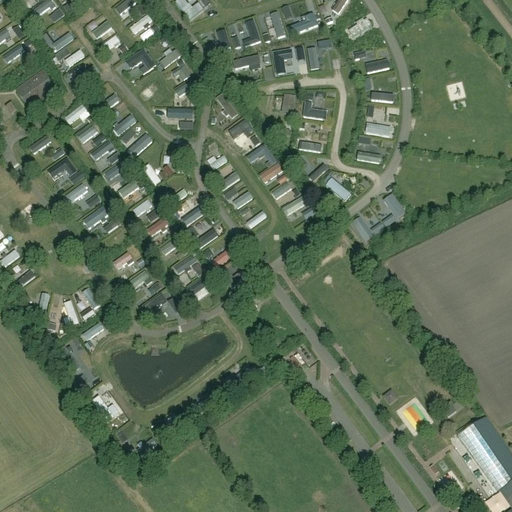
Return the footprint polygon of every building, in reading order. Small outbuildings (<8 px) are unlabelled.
[(47,12),(57,4),(54,0),(45,0),(41,3),(47,12)] [(125,0),(117,6),(122,12),(130,6),(125,0)] [(186,0),(180,0),(175,4),(190,23),(199,16),(186,0)] [(339,0),(334,9),(342,14),(349,0),(339,0)] [(430,9),(440,5),(438,0),(433,0),(427,3),(430,9)] [(134,31),(147,23),(143,16),(130,24),(134,31)] [(315,17),(287,28),(290,38),(319,27),(315,17)] [(353,39),(371,27),(367,21),(349,33),(353,39)] [(97,37),(114,29),(111,24),(95,32),(97,37)] [(7,28),(0,31),(0,43),(12,36),(7,28)] [(58,46),(74,40),(71,32),(55,39),(58,46)] [(103,42),(108,50),(116,46),(114,42),(120,39),(116,34),(103,42)] [(70,65),(85,55),(80,48),(65,58),(70,65)] [(175,50),(161,61),(165,67),(179,56),(175,50)] [(9,51),(2,54),(6,62),(12,59),(9,51)] [(156,68),(145,51),(126,63),(131,71),(143,63),(149,73),(156,68)] [(367,60),(376,59),(375,51),(367,51),(367,60)] [(390,71),(390,64),(368,65),(368,72),(390,71)] [(192,77),(185,66),(172,74),(176,79),(180,77),(183,83),(192,77)] [(18,94),(28,109),(54,90),(44,76),(18,94)] [(175,90),(181,97),(191,90),(185,82),(175,90)] [(452,97),(460,95),(457,83),(449,85),(452,97)] [(108,108),(120,101),(116,94),(105,100),(108,108)] [(437,95),(422,96),(422,105),(437,104),(437,95)] [(285,96),(283,114),(294,115),(296,98),(285,96)] [(83,119),(91,112),(81,101),(64,117),(71,124),(79,115),(83,119)] [(6,107),(12,115),(17,112),(11,104),(6,107)] [(313,105),(305,104),(303,119),(327,122),(328,113),(312,111),(313,105)] [(191,106),(169,105),(168,117),(190,117),(191,106)] [(133,116),(119,125),(122,130),(136,122),(133,116)] [(248,140),(254,135),(243,121),(230,132),(236,139),(243,133),(248,140)] [(85,141),(97,132),(90,124),(79,133),(85,141)] [(47,133),(30,146),(36,153),(52,140),(47,133)] [(252,138),(256,144),(261,140),(257,134),(252,138)] [(322,151),(322,141),(301,141),(301,150),(322,151)] [(500,143),(500,157),(510,157),(509,142),(500,143)] [(272,154),(270,150),(265,153),(262,147),(248,154),(253,163),(272,154)] [(357,159),(380,164),(382,156),(359,151),(357,159)] [(214,169),(228,163),(223,152),(209,159),(214,169)] [(68,160),(48,174),(53,180),(66,171),(71,179),(78,174),(68,160)] [(144,165),(152,179),(158,175),(149,161),(144,165)] [(279,161),(261,174),(267,183),(285,170),(279,161)] [(107,169),(110,175),(123,169),(120,163),(107,169)] [(220,183),(225,190),(241,179),(236,172),(220,183)] [(330,174),(324,180),(343,198),(349,191),(330,174)] [(278,199),(297,187),(290,177),(272,189),(278,199)] [(135,179),(121,189),(126,196),(140,187),(135,179)] [(71,202),(89,190),(85,184),(67,196),(71,202)] [(184,187),(175,195),(180,200),(189,192),(184,187)] [(236,201),(240,207),(253,198),(249,191),(236,201)] [(368,243),(409,216),(393,191),(382,198),(391,212),(370,227),(361,214),(352,220),(368,243)] [(133,205),(139,216),(154,208),(149,197),(133,205)] [(289,217),(306,209),(301,198),(284,206),(289,217)] [(186,205),(192,217),(199,214),(192,201),(186,205)] [(105,219),(102,214),(107,211),(105,207),(85,218),(90,227),(105,219)] [(263,210),(247,222),(252,228),(268,216),(263,210)] [(145,226),(153,236),(162,229),(161,227),(166,223),(160,215),(145,226)] [(219,217),(212,221),(216,228),(223,224),(219,217)] [(204,247),(220,235),(214,228),(198,240),(204,247)] [(174,250),(172,247),(176,244),(172,238),(161,246),(167,255),(174,250)] [(6,266),(21,255),(15,247),(0,258),(6,266)] [(128,250),(114,260),(120,268),(134,258),(128,250)] [(190,271),(197,267),(192,257),(177,265),(181,272),(189,268),(190,271)] [(22,268),(11,276),(15,280),(25,272),(22,268)] [(234,279),(226,270),(219,275),(232,291),(249,277),(244,271),(234,279)] [(149,277),(133,283),(135,287),(151,281),(149,277)] [(197,298),(211,292),(207,285),(194,291),(197,298)] [(43,293),(40,311),(47,312),(50,294),(43,293)] [(71,298),(63,301),(70,320),(77,317),(71,298)] [(93,337),(105,330),(101,323),(89,331),(93,337)] [(68,359),(82,378),(88,373),(75,354),(68,359)] [(414,428),(419,434),(430,424),(425,418),(414,428)] [(511,457),(486,419),(458,439),(498,494),(501,492),(511,485),(511,457)] [(149,451),(158,446),(154,437),(145,442),(149,451)] [(511,511),(511,485),(501,492),(506,500),(511,508),(511,511),(510,511),(511,511)]
